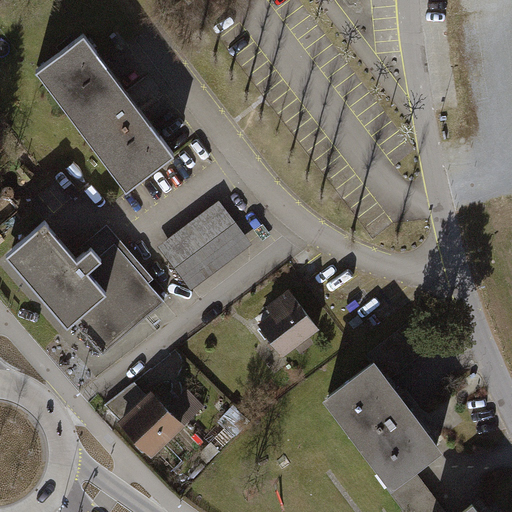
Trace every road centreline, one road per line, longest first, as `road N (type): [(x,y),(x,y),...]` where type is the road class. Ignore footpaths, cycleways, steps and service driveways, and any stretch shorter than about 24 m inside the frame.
road 1 (residential): [(511,409),(458,277),(437,199),(413,0)]
road 2 (secondary): [(54,489),(63,458),(52,418),(28,395),(0,387)]
